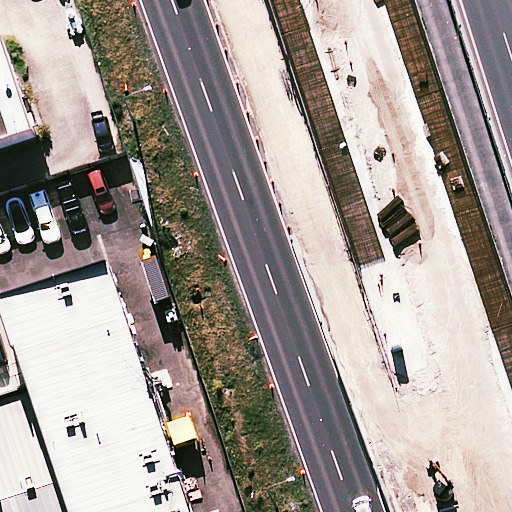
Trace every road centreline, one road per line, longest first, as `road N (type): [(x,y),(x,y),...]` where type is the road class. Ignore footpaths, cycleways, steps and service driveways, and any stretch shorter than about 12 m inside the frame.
road 1 (primary): [(350,511),(174,0)]
road 2 (motorway): [(468,511),(305,0)]
road 3 (motorway): [(375,0),(511,420)]
